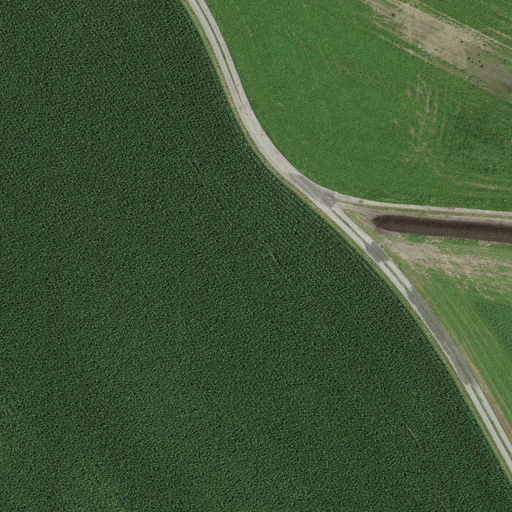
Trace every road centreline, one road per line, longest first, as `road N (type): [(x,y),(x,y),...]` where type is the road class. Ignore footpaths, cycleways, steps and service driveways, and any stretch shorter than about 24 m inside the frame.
road 1 (residential): [(196,0),(268,150),(384,261),(433,321),(511,461)]
road 2 (track): [(327,204),(511,221)]
